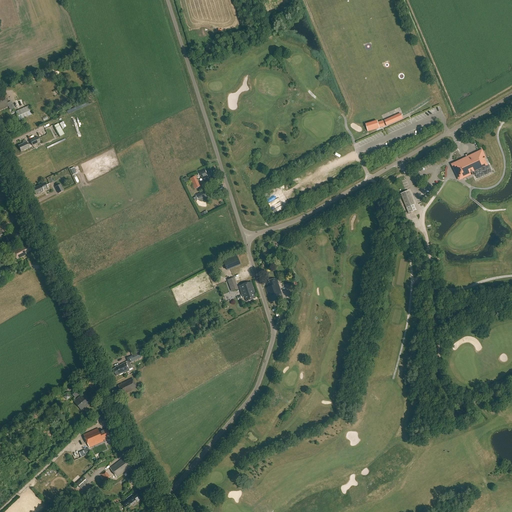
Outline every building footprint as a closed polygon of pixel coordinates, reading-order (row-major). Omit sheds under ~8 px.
[(0,110),(8,107),(9,110),(13,109),(10,102),(6,104),(3,95),(0,96),(0,110)] [(15,112),(19,120),(31,115),(27,106),(15,112)] [(401,112),(384,119),(387,126),(404,118),(401,112)] [(385,126),(384,122),(366,127),(368,132),(385,126)] [(52,141),(51,131),(52,131),(52,127),(47,127),(47,135),(42,136),(42,141),(52,141)] [(32,146),(40,142),(37,137),(30,141),(32,146)] [(21,152),(29,148),(25,140),(22,142),(23,144),(18,146),(21,152)] [(465,155),(467,159),(454,165),(460,178),(470,173),(470,172),(473,171),(473,172),(486,166),(483,160),(486,158),(482,150),(469,156),(468,154),(465,155)] [(214,178),(211,171),(208,172),(208,173),(206,174),(205,170),(197,173),(199,176),(201,176),(204,183),(209,181),(210,182),(213,180),(212,179),(214,178)] [(195,177),(190,179),(194,189),(200,186),(195,177)] [(47,188),(45,184),(40,186),(33,189),(36,195),(43,192),(42,190),(47,188)] [(60,185),(55,188),(58,194),(64,191),(60,185)] [(196,195),(198,200),(206,195),(203,191),(196,195)] [(409,214),(417,210),(414,205),(413,205),(407,191),(401,194),(409,214)] [(18,233),(17,231),(6,236),(9,244),(22,238),(19,232),(18,233)] [(26,255),(26,254),(30,252),(29,251),(31,250),(28,243),(12,251),(17,260),(26,255)] [(236,254),(223,260),(227,271),(240,265),(236,254)] [(238,290),(233,278),(229,280),(233,292),(238,290)] [(283,299),(277,279),(269,281),(270,284),(267,284),(268,288),(266,288),(270,303),(283,299)] [(255,294),(251,282),(239,286),(243,298),(245,297),(247,302),(255,299),(254,294),(255,294)] [(141,358),(139,352),(138,349),(131,353),(134,361),(141,358)] [(129,371),(126,363),(122,364),(122,365),(116,368),(116,369),(114,370),(116,376),(124,372),(124,373),(129,371)] [(137,388),(132,379),(118,386),(122,393),(124,391),(126,394),(137,388)] [(70,395),(74,400),(80,394),(76,389),(70,395)] [(88,399),(84,394),(74,402),(82,411),(96,400),(92,395),(88,399)] [(98,429),(84,435),(89,448),(104,442),(103,441),(111,437),(108,429),(100,433),(98,429)] [(118,479),(132,468),(131,466),(132,465),(126,457),(111,469),(118,479)] [(100,475),(106,482),(111,479),(110,478),(110,477),(107,472),(106,472),(105,471),(100,475)] [(84,477),(76,484),(81,489),(88,482),(84,477)] [(141,499),(140,497),(137,493),(134,496),(133,495),(127,499),(127,500),(123,504),(126,508),(130,504),(131,505),(137,501),(138,502),(141,499)]
